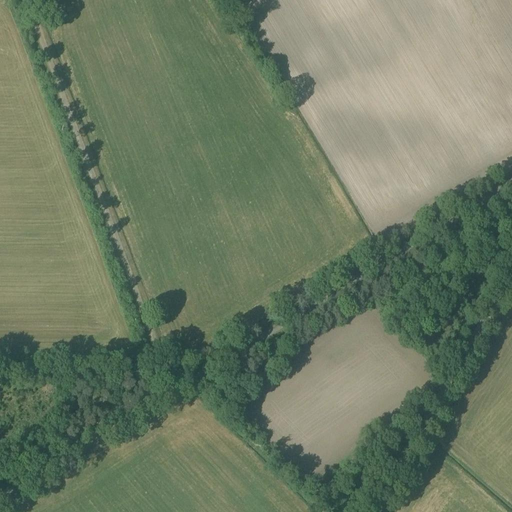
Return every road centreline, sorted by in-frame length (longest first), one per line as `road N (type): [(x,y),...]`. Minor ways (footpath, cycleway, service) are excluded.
road 1 (track): [(176,386),(22,0)]
road 2 (unclassified): [(176,386),(511,182)]
road 3 (unknown): [(371,511),(511,270)]
road 4 (unclassified): [(0,498),(176,386)]
road 5 (unclassified): [(176,386),(0,377)]
